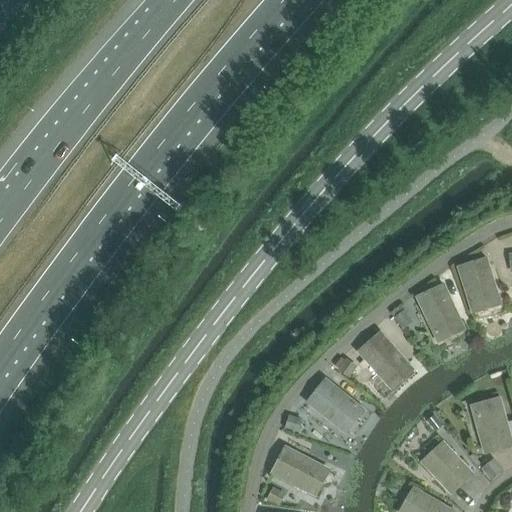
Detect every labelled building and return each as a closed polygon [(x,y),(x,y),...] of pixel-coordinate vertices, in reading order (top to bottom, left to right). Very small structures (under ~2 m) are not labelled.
[(492,281),(494,281),(487,258),(460,266),(472,305),(497,297),(492,281)] [(444,284),(418,297),(428,316),(429,315),(434,325),(433,327),(437,334),(438,335),(446,331),(446,329),(462,322),(444,284)] [(413,320),(405,311),(397,317),(396,318),(403,328),(413,320)] [(381,332),(360,351),(376,369),(377,368),(383,374),(382,376),(388,382),(390,382),(396,377),(396,375),(409,363),(381,332)] [(347,361),(340,369),(350,376),(357,367),(348,360),(347,361)] [(327,379),(308,403),(343,431),(362,407),(327,379)] [(484,409),(477,411),(476,413),(478,421),(480,422),(482,430),(480,430),(486,453),(511,445),(511,438),(503,405),(486,410),(484,409)] [(435,415),(426,422),(433,431),(442,424),(435,415)] [(287,428),(299,431),(302,420),(291,416),(287,428)] [(453,491),(474,470),(445,441),(424,461),(453,491)] [(307,458),(286,447),(273,472),(310,492),(318,476),(320,476),(323,468),(323,467),(316,463),(314,464),(307,460),(307,458)] [(485,471),(492,480),(502,473),(494,463),(485,471)] [(448,511),(451,508),(414,488),(401,511),(448,511)] [(275,489),(269,500),(280,505),(285,494),(275,489)]
